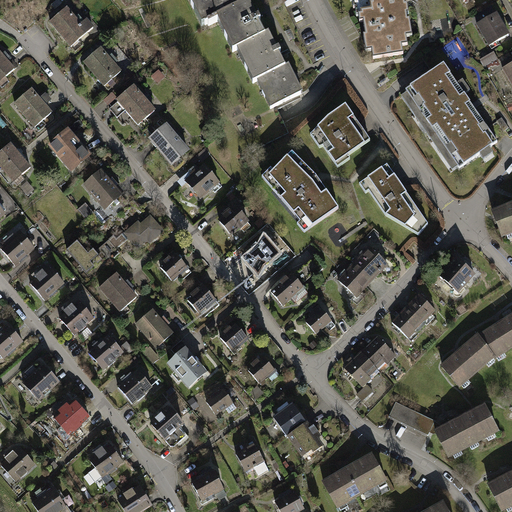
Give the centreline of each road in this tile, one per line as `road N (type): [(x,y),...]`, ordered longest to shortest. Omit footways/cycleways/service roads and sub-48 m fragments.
road 1 (residential): [(310,373),(22,39)]
road 2 (residential): [(178,511),(159,476),(0,284)]
road 3 (residential): [(461,221),(356,77),(312,0)]
road 4 (residential): [(472,511),(430,469),(368,435),(310,373)]
road 5 (residential): [(461,221),(389,302),(310,373)]
